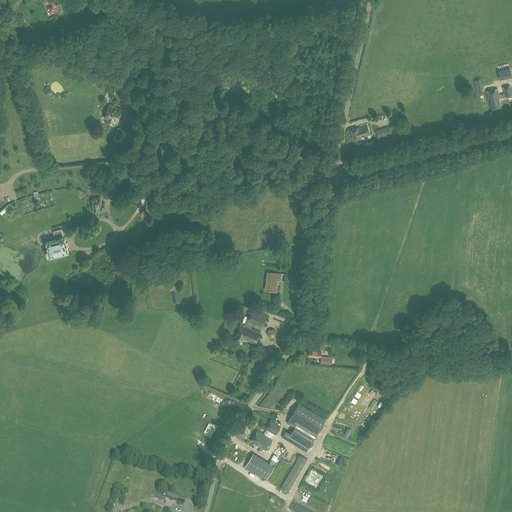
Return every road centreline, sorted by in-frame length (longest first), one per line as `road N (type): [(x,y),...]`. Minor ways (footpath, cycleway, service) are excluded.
road 1 (unclassified): [(206,511),(231,434),(318,312),(335,183)]
road 2 (tertiary): [(0,56),(42,55),(104,73),(323,168)]
road 3 (tertiary): [(337,171),(511,131)]
road 4 (unclassified): [(337,171),(371,0)]
road 5 (unknown): [(112,239),(137,211),(179,108)]
